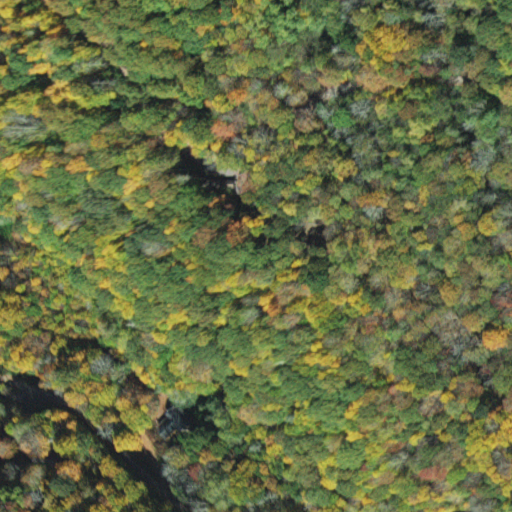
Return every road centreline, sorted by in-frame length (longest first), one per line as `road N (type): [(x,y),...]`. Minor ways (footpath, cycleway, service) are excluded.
road 1 (residential): [(511,90),(479,74),(369,74),(239,116),(166,100),(134,74),(124,37),(86,0)]
road 2 (residential): [(190,511),(72,402),(0,375)]
